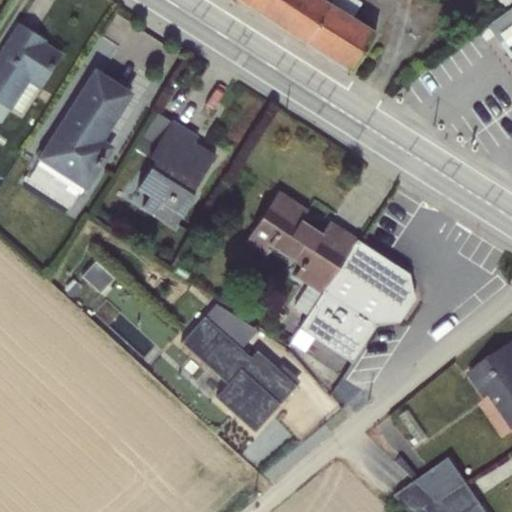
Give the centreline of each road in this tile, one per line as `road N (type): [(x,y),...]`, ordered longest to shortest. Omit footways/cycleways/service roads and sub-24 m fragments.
road 1 (secondary): [(511,217),(167,0)]
road 2 (unclassified): [(248,511),(511,293)]
